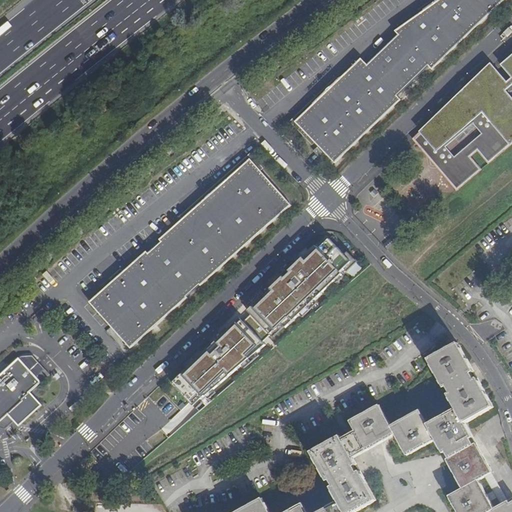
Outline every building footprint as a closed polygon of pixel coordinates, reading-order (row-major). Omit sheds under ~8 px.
[(439,0),(396,31),(399,35),(368,65),(361,59),(296,122),(335,162),(401,100),(397,96),(429,65),(433,69),(504,0),(439,0)] [(511,45),(411,138),(457,192),(511,145),(511,45)] [(324,154),(318,147),(314,150),(321,157),(324,154)] [(147,252),(90,302),(131,348),(188,298),(187,297),(200,286),(201,286),(291,206),(250,160),(160,240),(162,242),(148,254),(147,252)] [(174,383),(200,411),(354,264),(328,237),(174,383)] [(511,511),(511,502),(510,504),(509,501),(494,509),(486,495),(478,480),(485,477),(492,473),(476,444),(474,445),(470,439),(473,438),(465,423),(494,407),(482,386),(477,378),(475,380),(472,374),(474,372),(470,365),(458,343),(429,359),(446,388),(448,387),(451,393),(449,394),(449,395),(457,409),(449,413),(428,425),(424,417),(420,411),(391,427),(391,425),(380,405),(351,422),(356,431),(342,439),(341,436),(312,452),(328,481),(331,480),(334,486),(331,487),(332,488),(335,493),(339,502),(332,506),(320,511),(307,511),(307,510),(303,504),(287,511),(269,511),(262,498),(238,511),(355,511),(376,500),(363,477),(360,471),(358,472),(354,467),(357,465),(353,458),(396,434),(407,455),(436,439),(444,453),(447,452),(450,458),(448,460),(464,489),(450,496),(458,511),(511,511)] [(0,429),(1,428),(6,429),(15,421),(8,414),(23,401),(22,400),(39,383),(48,374),(36,360),(26,370),(15,359),(0,372),(0,429)] [(449,395),(420,411),(424,417),(445,406),(449,413),(457,409),(449,395)] [(492,473),(485,477),(493,491),(486,495),(494,509),(509,501),(492,473)] [(332,488),(303,504),(307,510),(328,499),(332,506),(339,502),(335,493),(332,488)]
